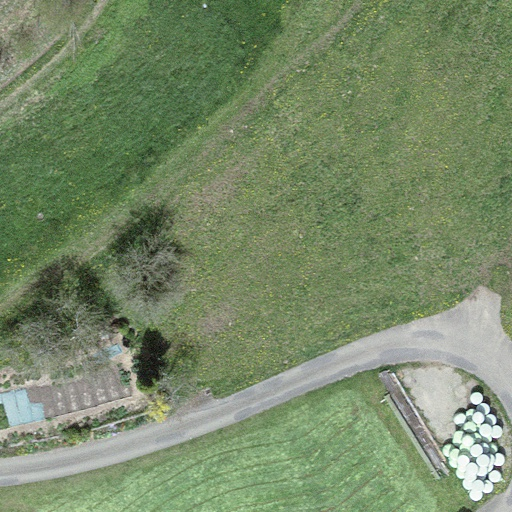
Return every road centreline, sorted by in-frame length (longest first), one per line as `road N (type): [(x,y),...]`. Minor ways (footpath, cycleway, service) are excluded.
road 1 (track): [(511,374),(477,347),(434,340),(394,346),(157,435),(0,471)]
road 2 (track): [(0,93),(74,31),(94,0)]
